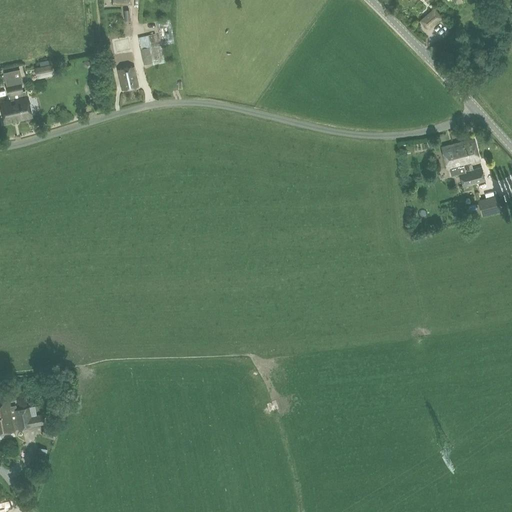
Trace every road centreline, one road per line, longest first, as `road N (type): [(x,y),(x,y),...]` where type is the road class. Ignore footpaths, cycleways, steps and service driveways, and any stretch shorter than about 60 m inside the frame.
road 1 (unclassified): [(0,147),(163,102),(400,134),(442,124),(470,105)]
road 2 (tertiary): [(470,105),(366,0)]
